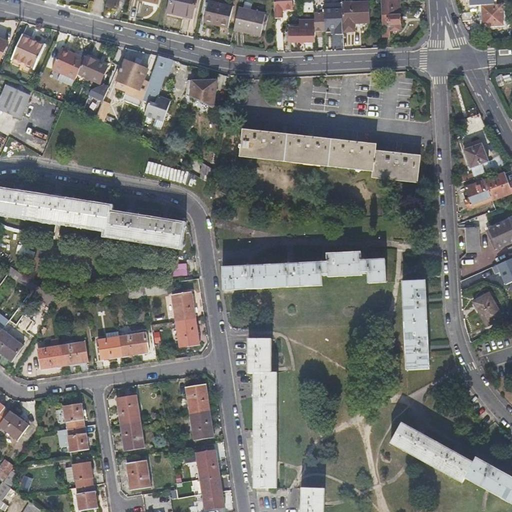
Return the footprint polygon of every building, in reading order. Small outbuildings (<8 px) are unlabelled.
[(171,0),(169,12),(193,17),(196,0),(171,0)] [(292,0),(273,0),(275,18),(282,18),(282,10),(293,10),(292,0)] [(209,2),(204,22),(228,27),(232,7),(209,2)] [(342,3),(343,31),(354,31),(354,23),(369,22),(369,2),(342,2),(342,3)] [(343,31),(342,3),(325,3),(325,12),(314,12),(314,21),(314,30),(315,30),(325,30),(325,31),(335,31),(335,34),(343,34),(343,31)] [(502,5),(483,6),(483,26),(502,25),(502,5)] [(240,8),(235,29),(261,35),(266,14),(240,8)] [(400,9),(382,10),(384,37),(390,37),(390,31),(402,30),(400,9)] [(289,30),(289,42),(315,42),(315,30),(314,30),(314,21),(300,21),(300,27),(292,27),(292,30),(289,30)] [(23,36),(13,58),(34,67),(44,46),(23,36)] [(0,39),(0,61),(8,43),(0,39)] [(53,70),(76,79),(79,72),(85,58),(62,49),(53,70)] [(174,60),(160,56),(144,101),(149,103),(145,114),(164,121),(171,101),(159,97),(166,76),(168,77),(174,60)] [(85,58),(79,72),(91,77),(101,82),(107,67),(103,65),(86,57),(85,58)] [(118,80),(120,81),(129,85),(140,90),(148,70),(126,61),(118,80)] [(0,110),(21,120),(33,90),(10,80),(0,103),(0,110)] [(129,85),(120,81),(118,87),(127,91),(129,85)] [(189,81),(187,96),(190,97),(191,96),(214,108),(218,81),(192,82),(192,81),(189,81)] [(92,89),(90,93),(105,101),(110,87),(103,84),(98,87),(92,89)] [(103,105),(97,119),(103,122),(108,108),(103,105)] [(468,117),(477,114),(475,108),(466,111),(468,117)] [(418,182),(419,173),(421,156),(376,151),(377,145),(244,131),(242,156),(373,171),(373,177),(418,182)] [(488,161),(481,144),(465,150),(471,168),(488,161)] [(205,181),(213,186),(216,167),(207,166),(205,181)] [(491,196),(492,200),(511,192),(511,182),(508,184),(504,173),(485,180),(491,196)] [(468,209),(492,200),(491,196),(485,180),(466,187),(469,198),(465,200),(468,209)] [(0,213),(37,219),(56,222),(60,222),(90,227),(107,230),(106,235),(134,239),(179,247),(183,225),(146,218),(110,213),(111,209),(49,199),(0,190),(0,213)] [(511,241),(511,226),(509,219),(489,228),(498,248),(511,241)] [(478,227),(465,227),(466,253),(479,252),(478,227)] [(327,263),(223,268),(224,290),(323,285),(321,275),(328,275),(328,277),(362,275),(362,273),(369,273),(369,283),(386,282),(385,260),(361,261),(361,253),(327,254),(327,263)] [(511,257),(497,264),(506,285),(511,282),(511,257)] [(2,268),(9,273),(12,268),(6,264),(5,263),(2,268)] [(9,273),(8,274),(15,279),(19,273),(12,268),(9,273)] [(19,273),(15,279),(24,285),(28,279),(19,273)] [(28,279),(24,285),(32,291),(36,285),(28,279)] [(426,281),(403,282),(407,370),(429,370),(426,281)] [(32,291),(30,293),(36,297),(43,289),(36,285),(32,291)] [(36,297),(47,305),(53,296),(43,289),(36,297)] [(175,320),(195,317),(191,293),(172,296),(175,320)] [(503,317),(489,293),(473,301),(486,326),(503,317)] [(47,305),(54,309),(58,301),(59,300),(53,296),(47,305)] [(0,315),(0,332),(2,330),(8,322),(0,315)] [(200,344),(195,317),(175,320),(180,347),(200,344)] [(35,335),(39,325),(21,318),(17,328),(35,335)] [(2,330),(0,332),(0,353),(11,362),(23,346),(2,330)] [(146,333),(120,337),(123,357),(149,353),(146,333)] [(123,357),(120,337),(99,341),(102,360),(123,357)] [(272,373),(271,339),(249,339),(249,374),(255,374),(255,488),(277,488),(277,373),(272,373)] [(60,346),(63,366),(88,362),(85,343),(60,346)] [(42,369),(63,366),(60,346),(39,350),(42,369)] [(186,388),(190,414),(209,411),(206,385),(186,388)] [(117,399),(121,424),(140,421),(136,396),(117,399)] [(0,424),(9,412),(4,408),(5,407),(0,403),(0,424)] [(68,422),(69,428),(83,426),(82,420),(83,420),(81,404),(65,406),(67,422),(68,422)] [(209,411),(190,414),(194,439),(213,436),(209,411)] [(9,412),(0,424),(0,425),(5,429),(5,430),(18,439),(29,425),(16,415),(15,416),(9,412)] [(140,421),(121,424),(125,449),(143,446),(140,421)] [(463,483),(465,478),(474,463),(402,424),(391,443),(463,483)] [(71,444),(72,451),(88,449),(87,444),(85,434),(85,433),(84,433),(83,426),(69,428),(60,429),(63,445),(71,444)] [(196,453),(200,479),(219,476),(216,450),(196,453)] [(474,463),(465,478),(466,478),(511,503),(511,477),(477,459),(474,463)] [(0,467),(0,478),(3,481),(11,470),(13,467),(14,466),(6,460),(0,467)] [(146,461),(128,464),(132,489),(150,486),(146,461)] [(77,481),(78,487),(93,485),(92,478),(93,478),(90,462),(73,465),(74,467),(76,481),(77,481)] [(66,468),(68,482),(76,481),(74,467),(66,468)] [(3,481),(2,482),(9,487),(18,475),(11,470),(3,481)] [(219,476),(200,479),(205,509),(224,506),(219,476)] [(199,480),(193,481),(195,496),(202,495),(199,480)] [(93,485),(78,487),(79,494),(78,494),(80,510),(97,508),(95,492),(94,492),(93,485)] [(2,501),(8,506),(17,493),(11,488),(2,501)] [(324,511),(325,489),(302,488),(301,511),(324,511)] [(146,495),(145,503),(156,504),(156,500),(165,500),(165,496),(146,495)] [(23,511),(39,511),(41,510),(30,502),(23,511)]
